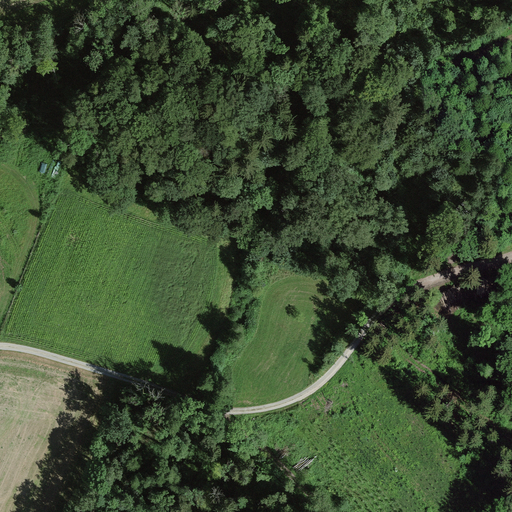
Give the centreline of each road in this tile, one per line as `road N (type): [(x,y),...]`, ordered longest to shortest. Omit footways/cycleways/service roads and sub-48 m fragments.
road 1 (track): [(511,256),(393,298),(310,391),(265,409),(219,409),(0,345)]
road 2 (track): [(219,409),(322,511)]
